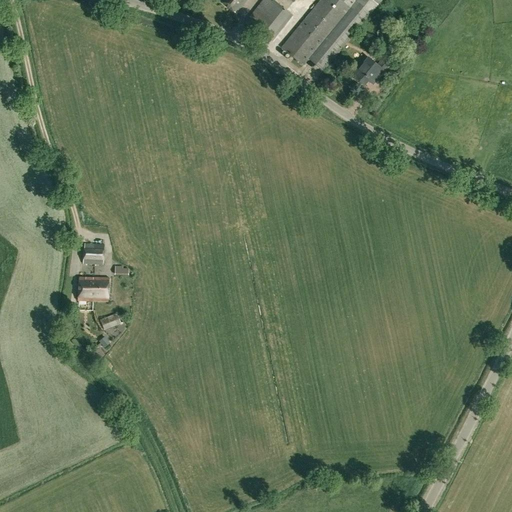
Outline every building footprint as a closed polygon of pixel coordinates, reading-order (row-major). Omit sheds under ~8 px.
[(219,0),(236,14),(246,0),(219,0)] [(273,0),(262,0),(246,21),(268,38),(289,12),(273,0)] [(377,4),(372,0),(321,0),(282,48),(303,65),(308,58),(323,70),(377,4)] [(348,72),(364,85),(373,74),(378,78),(387,67),(381,61),(377,66),(368,58),(359,69),(355,65),(348,72)] [(103,264),(105,245),(85,244),(83,264),(103,264)] [(109,301),(109,278),(79,277),(78,300),(109,301)] [(82,302),(82,310),(93,309),(93,301),(82,302)] [(117,313),(100,320),(104,331),(121,324),(117,313)]
